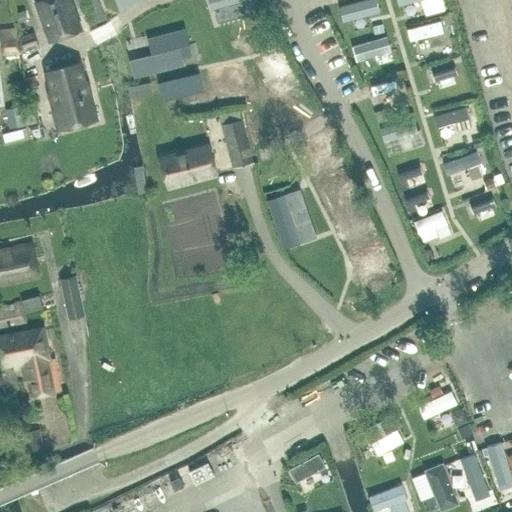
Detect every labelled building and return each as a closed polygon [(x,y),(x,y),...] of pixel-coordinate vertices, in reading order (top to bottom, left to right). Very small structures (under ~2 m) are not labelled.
[(70,0),(38,0),(36,1),(51,41),(81,30),(70,0)] [(208,0),(211,8),(240,0),(208,0)] [(262,20),(221,31),(226,49),(267,37),(262,20)] [(439,52),(437,21),(402,24),(404,54),(439,52)] [(0,28),(0,30),(3,54),(22,52),(18,27),(0,28)] [(20,36),(25,52),(40,46),(34,31),(20,36)] [(364,34),(346,43),(355,58),(372,49),(364,34)] [(128,56),(134,76),(185,62),(180,42),(128,56)] [(271,49),(247,60),(268,104),(300,95),(271,49)] [(51,90),(49,90),(59,129),(97,119),(86,80),(84,81),(80,63),(46,71),(51,90)] [(417,70),(422,100),(453,95),(449,66),(417,70)] [(157,81),(161,100),(203,89),(199,71),(157,81)] [(253,79),(211,89),(215,107),(257,97),(253,79)] [(336,155),(300,95),(268,104),(302,170),(336,155)] [(3,128),(23,125),(21,107),(0,109),(3,128)] [(461,108),(428,115),(433,140),(466,134),(461,108)] [(249,117),(258,159),(276,155),(266,113),(249,117)] [(253,160),(242,119),(222,124),(233,166),(253,160)] [(386,138),(387,153),(404,151),(402,137),(386,138)] [(167,184),(217,171),(210,145),(160,158),(167,184)] [(440,176),(476,172),(473,153),(438,157),(440,176)] [(350,188),(336,155),(302,170),(315,202),(350,188)] [(422,169),(396,176),(399,187),(411,184),(413,192),(427,189),(422,169)] [(350,188),(315,202),(337,237),(365,224),(350,188)] [(283,248),(301,242),(284,192),(266,198),(283,248)] [(428,228),(432,239),(444,235),(435,211),(405,222),(410,235),(428,228)] [(365,224),(337,237),(354,271),(340,311),(386,284),(365,224)] [(0,284),(40,276),(33,242),(0,248),(0,284)] [(85,314),(76,274),(60,278),(69,318),(85,314)] [(32,396),(60,389),(53,356),(50,357),(44,326),(0,334),(0,341),(5,365),(14,363),(15,368),(24,367),(32,396)] [(412,405),(416,417),(451,407),(447,394),(412,405)] [(39,428),(20,432),(25,453),(44,449),(39,428)] [(480,449),(493,488),(508,483),(495,444),(480,449)] [(445,466),(451,495),(479,489),(473,460),(445,466)] [(203,466),(185,471),(188,482),(206,477),(203,466)] [(437,467),(407,477),(418,511),(424,511),(449,504),(437,467)]
